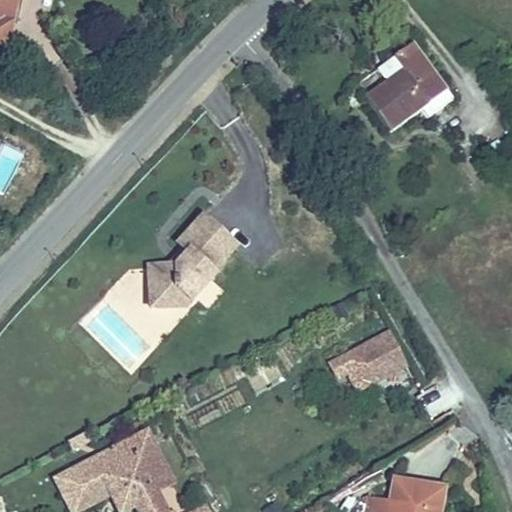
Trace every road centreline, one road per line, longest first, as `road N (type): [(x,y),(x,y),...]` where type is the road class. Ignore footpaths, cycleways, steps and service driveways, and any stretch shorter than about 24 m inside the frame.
road 1 (residential): [(238,31),(413,277),(511,465)]
road 2 (tertiary): [(0,283),(238,31)]
road 3 (unknown): [(388,0),(499,120)]
